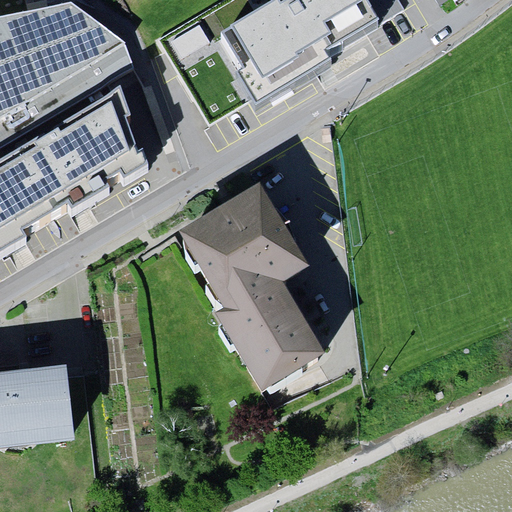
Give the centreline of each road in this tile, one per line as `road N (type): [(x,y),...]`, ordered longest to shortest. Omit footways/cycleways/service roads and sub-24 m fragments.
road 1 (residential): [(0,300),(305,122),(489,0)]
road 2 (unknown): [(268,153),(317,255),(336,373)]
